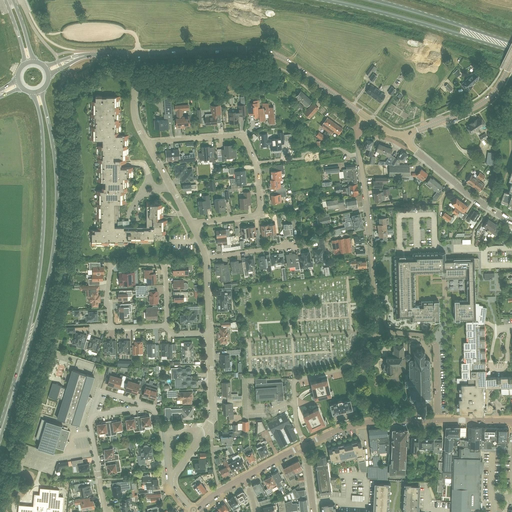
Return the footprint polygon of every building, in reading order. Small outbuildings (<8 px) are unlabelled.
[(374,73),(377,68),(372,65),(366,73),(369,75),(372,71),(374,73)] [(470,77),(474,81),(477,78),(478,80),(483,75),(478,69),(470,77)] [(474,81),(470,77),(461,84),(467,90),(472,86),(471,84),(474,81)] [(444,86),(449,92),(453,89),(448,84),(444,86)] [(373,97),(378,90),(372,85),(366,92),(373,97)] [(392,95),(396,90),(392,87),(387,92),(392,95)] [(378,90),(373,97),(380,102),(385,95),(378,90)] [(307,106),(311,101),(301,91),(296,96),(307,106)] [(90,109),(90,113),(91,113),(91,116),(92,116),(92,122),(90,122),(90,126),(91,126),(91,129),(92,129),(92,135),(90,135),(90,139),(103,139),(103,145),(98,145),(98,148),(99,148),(99,154),(97,154),(97,158),(98,159),(98,161),(99,161),(99,167),(97,167),(97,172),(99,172),(99,177),(97,177),(97,182),(105,182),(105,187),(102,187),(102,190),(97,190),(97,194),(98,194),(98,199),(95,199),(95,204),(97,204),(97,207),(98,207),(98,212),(95,212),(95,220),(98,220),(98,226),(97,226),(97,229),(89,229),(89,232),(91,232),(91,246),(96,246),(96,243),(101,243),(101,244),(104,244),(104,246),(109,246),(109,243),(114,243),(114,244),(118,244),(118,243),(123,243),(123,246),(128,246),(128,240),(130,240),(130,243),(135,243),(135,240),(140,240),(140,241),(143,241),(143,243),(148,243),(148,240),(153,240),(153,241),(154,241),(154,234),(165,234),(165,230),(164,230),(164,224),(167,224),(167,220),(158,220),(158,217),(163,217),(163,213),(160,213),(160,208),(161,208),(161,204),(150,204),(150,202),(147,202),(147,226),(122,226),(122,225),(120,225),(120,220),(119,220),(119,204),(126,204),(126,199),(123,199),(123,194),(124,194),(124,191),(127,191),(127,187),(126,187),(126,181),(128,181),(128,178),(131,178),(131,177),(130,177),(130,171),(132,171),(132,167),(120,167),(120,161),(126,161),(126,158),(128,158),(128,154),(126,154),(126,148),(127,148),(127,145),(126,145),(126,139),(128,139),(128,135),(119,135),(119,132),(118,132),(118,126),(120,126),(120,122),(119,122),(119,119),(118,119),(118,113),(120,113),(120,109),(119,109),(119,106),(118,106),(118,100),(120,100),(120,96),(106,96),(106,97),(102,97),(102,95),(95,95),(95,100),(91,100),(91,103),(92,103),(92,109),(90,109)] [(173,120),(172,106),(171,95),(170,95),(164,96),(163,96),(165,114),(164,114),(164,119),(155,120),(155,129),(161,128),(161,129),(169,128),(168,120),(173,120)] [(270,124),(275,123),(273,107),(269,107),(268,102),(263,103),(263,108),(259,108),(258,100),(253,100),(253,104),(248,105),(249,113),(254,112),(255,118),(259,117),(260,121),(265,120),(264,114),(269,113),(270,124)] [(304,114),(307,116),(309,118),(318,109),(313,104),(304,114)] [(190,125),(189,117),(189,115),(182,116),(182,110),(189,109),(188,105),(175,106),(176,110),(177,110),(177,118),(176,118),(177,128),(182,127),(182,126),(190,125)] [(217,123),(221,123),(220,105),(211,105),(211,114),(205,114),(206,117),(205,117),(206,125),(213,124),(213,125),(217,124),(217,123)] [(238,123),(237,112),(229,113),(230,123),(238,123)] [(327,131),(329,128),(333,122),(327,117),(321,126),(327,131)] [(473,122),(478,129),(485,125),(480,117),(473,122)] [(327,131),(331,134),(334,131),(338,134),(343,128),(333,122),(329,128),(327,131)] [(478,129),(473,122),(466,126),(471,134),(478,129)] [(280,141),(283,141),(283,132),(278,133),(279,138),(272,139),(267,140),(267,136),(263,137),(263,146),(268,145),(268,144),(272,144),(273,149),(281,149),(280,141)] [(488,137),(485,133),(479,137),(481,141),(482,141),(488,137)] [(365,144),(366,144),(365,148),(368,149),(366,155),(370,156),(372,156),(373,156),(374,150),(372,150),(372,149),(371,149),(373,144),(372,144),(373,142),(367,140),(367,141),(366,141),(365,141),(364,143),(365,144)] [(379,154),(381,155),(382,153),(384,146),(379,144),(376,150),(380,152),(379,154)] [(219,156),(219,160),(226,160),(226,157),(233,157),(233,154),(236,154),(236,149),(232,149),(232,145),(225,145),(225,149),(222,150),(222,156),(219,156)] [(385,145),(385,146),(384,146),(382,153),(387,154),(386,156),(389,158),(385,164),(390,165),(395,157),(394,157),(391,155),(390,156),(390,155),(392,149),(388,147),(388,146),(386,145),(385,145)] [(214,147),(209,147),(202,147),(202,153),(199,153),(200,160),(210,159),(210,161),(212,161),(213,164),(216,164),(215,159),(213,159),(213,153),(215,153),(214,147)] [(195,161),(195,157),(195,154),(193,154),(193,155),(179,156),(179,149),(166,151),(167,161),(179,160),(185,159),(185,162),(195,161)] [(407,154),(402,151),(398,157),(397,158),(395,157),(390,165),(399,165),(400,162),(399,160),(400,159),(403,161),(405,158),(406,158),(407,157),(408,156),(408,155),(407,154)] [(282,179),(281,174),(285,174),(285,170),(284,170),(283,164),(275,165),(276,171),(271,171),(271,176),(272,175),(273,179),(270,180),(271,180),(282,179)] [(355,164),(346,165),(347,169),(343,169),(344,178),(344,180),(349,180),(355,179),(357,179),(355,164)] [(190,169),(187,170),(187,165),(175,166),(176,176),(182,176),(182,181),(193,180),(192,171),(190,169)] [(409,177),(409,165),(399,165),(389,165),(389,177),(409,177)] [(235,174),(236,178),(246,177),(245,170),(237,171),(236,167),(229,168),(230,174),(235,174)] [(421,169),(418,173),(412,173),(412,176),(417,176),(418,175),(419,177),(418,178),(422,181),(427,174),(421,169)] [(466,181),(473,186),(482,174),(480,172),(477,176),(478,177),(477,179),(472,175),(466,181)] [(473,186),(479,192),(484,185),(479,180),(480,179),(482,180),(485,176),(482,174),(473,186)] [(246,177),(236,178),(236,182),(231,182),(231,188),(238,188),(238,184),(246,183),(246,177)] [(438,191),(435,194),(433,197),(432,200),(436,199),(442,193),(439,190),(442,186),(433,178),(432,179),(430,177),(426,182),(427,182),(425,184),(430,188),(431,186),(438,191)] [(373,187),(382,187),(382,183),(387,183),(387,178),(377,178),(378,181),(373,181),(373,187)] [(277,188),(277,191),(286,190),(285,190),(285,184),(280,185),(280,179),(282,179),(271,180),(271,184),(270,184),(271,188),(277,188)] [(191,183),(183,184),(183,190),(186,190),(187,193),(192,192),(191,188),(196,188),(196,184),(191,185),(191,183)] [(358,183),(348,184),(349,187),(343,188),(342,185),(335,186),(336,192),(341,191),(342,193),(349,192),(350,195),(358,194),(357,185),(358,185),(358,183)] [(501,202),(509,205),(508,207),(511,208),(511,183),(510,191),(511,191),(510,193),(504,192),(502,198),(501,202)] [(383,200),(382,196),(381,197),(381,195),(384,195),(390,194),(389,188),(383,189),(383,192),(380,192),(374,193),(375,201),(382,200),(383,200)] [(271,195),(272,203),(281,202),(281,197),(286,196),(286,190),(277,191),(276,191),(279,191),(279,194),(271,195)] [(244,198),(240,198),(241,208),(248,207),(247,201),(251,201),(250,192),(244,192),(244,198)] [(198,201),(200,213),(207,212),(206,203),(209,203),(209,195),(203,196),(203,200),(198,201)] [(225,210),(224,198),(215,199),(216,211),(225,210)] [(356,203),(356,198),(347,200),(347,198),(338,200),(337,199),(327,201),(322,202),(323,207),(328,206),(328,208),(339,206),(338,204),(347,203),(348,208),(357,207),(357,206),(357,205),(357,204),(356,203)] [(453,212),(455,213),(463,203),(460,201),(460,200),(458,198),(457,199),(456,198),(452,203),(456,206),(454,208),(455,209),(453,212)] [(465,204),(463,203),(455,213),(457,215),(459,212),(462,214),(468,207),(467,206),(468,205),(465,204)] [(474,225),(477,221),(476,220),(477,218),(478,219),(480,216),(479,215),(480,214),(474,211),(470,217),(469,217),(467,220),(474,225)] [(449,222),(452,217),(445,212),(441,216),(449,222)] [(360,214),(352,215),(352,218),(345,219),(346,222),(344,222),(345,227),(362,223),(363,222),(363,220),(362,220),(360,214)] [(378,224),(378,230),(386,229),(386,224),(389,224),(388,217),(386,218),(385,214),(381,214),(381,218),(379,218),(380,224),(378,224)] [(297,229),(294,216),(291,217),(292,223),(283,224),(284,236),(293,235),(293,230),(297,229)] [(482,233),(484,234),(492,222),(488,219),(483,225),(486,227),(482,233)] [(495,228),(497,225),(492,222),(484,234),(486,235),(490,230),(492,231),(492,232),(495,234),(498,230),(495,228)] [(334,229),(335,234),(341,233),(341,230),(346,229),(355,227),(355,230),(363,228),(362,223),(334,229)] [(275,224),(268,224),(269,234),(272,234),(273,239),(277,238),(277,243),(280,242),(279,235),(275,235),(275,234),(276,233),(275,224)] [(255,226),(248,227),(249,237),(256,236),(255,226)] [(216,230),(217,237),(228,236),(230,234),(229,230),(228,230),(228,229),(216,230)] [(365,243),(364,235),(354,237),(351,238),(351,240),(352,247),(356,246),(356,245),(365,243)] [(222,248),(228,247),(228,251),(240,249),(240,245),(231,247),(230,236),(228,236),(217,237),(217,244),(221,244),(222,248)] [(349,237),(331,240),(332,242),(331,243),(332,251),(333,251),(334,254),(352,251),(357,251),(357,255),(365,254),(365,248),(360,248),(360,247),(356,247),(356,246),(352,247),(351,240),(351,238),(350,238),(349,237)] [(318,250),(314,250),(316,263),(318,262),(319,263),(321,263),(321,262),(324,262),(322,251),(324,250),(324,245),(323,244),(318,245),(319,247),(318,249),(318,250)] [(303,256),(299,257),(301,269),(308,268),(307,262),(310,262),(309,252),(308,252),(307,252),(304,252),(304,253),(302,253),(303,256)] [(470,321),(474,321),(474,303),(475,303),(474,268),(479,268),(478,258),(445,259),(445,252),(438,252),(413,253),(413,254),(410,254),(410,256),(405,256),(394,256),(396,308),(399,308),(399,311),(396,311),(396,317),(410,317),(410,321),(416,321),(416,318),(420,318),(420,321),(434,320),(434,321),(439,320),(439,312),(440,312),(440,306),(439,306),(438,301),(434,301),(421,301),(421,305),(415,305),(414,272),(438,272),(438,273),(442,273),(442,277),(467,276),(467,300),(459,300),(454,300),(454,306),(453,306),(453,311),(454,311),(455,320),(459,320),(459,319),(470,319),(470,321)] [(271,259),(272,265),(284,264),(283,257),(279,257),(278,254),(272,255),(272,259),(271,259)] [(295,270),(297,269),(297,271),(300,271),(300,269),(298,259),(295,259),(295,254),(286,255),(288,268),(295,267),(295,270)] [(265,256),(259,257),(260,269),(267,268),(268,271),(272,271),(270,256),(265,257),(265,256)] [(245,277),(248,277),(247,276),(249,275),(248,271),(252,270),(252,265),(254,264),(253,258),(247,259),(247,260),(245,260),(245,262),(242,262),(244,276),(245,277)] [(233,260),(233,261),(231,261),(233,271),(237,270),(237,273),(243,272),(242,266),(239,267),(237,260),(236,259),(233,260)] [(95,267),(95,262),(89,262),(89,269),(88,270),(88,274),(92,274),(104,274),(103,267),(95,267)] [(175,276),(177,275),(188,275),(188,267),(192,267),(192,263),(185,263),(185,267),(173,267),(173,272),(172,273),(175,276)] [(215,264),(216,270),(215,270),(215,271),(215,272),(215,273),(216,274),(217,274),(217,275),(221,274),(222,281),(230,280),(228,270),(224,270),(223,263),(215,264)] [(147,283),(156,282),(156,273),(151,273),(151,269),(144,270),(145,277),(147,277),(147,283)] [(119,272),(119,274),(120,287),(127,287),(127,285),(135,284),(135,272),(126,273),(126,271),(119,272)] [(100,284),(100,281),(103,280),(102,274),(104,274),(92,274),(93,278),(89,279),(89,285),(100,284)] [(183,290),(186,289),(188,288),(188,284),(186,282),(183,282),(183,280),(173,280),(174,288),(183,288),(183,290)] [(146,294),(149,294),(150,303),(151,303),(151,304),(154,304),(154,303),(158,303),(157,297),(158,297),(158,294),(157,294),(157,291),(149,291),(149,285),(136,286),(136,294),(146,294)] [(87,298),(90,298),(90,300),(92,302),(92,304),(94,306),(96,306),(98,304),(98,302),(100,300),(100,297),(98,295),(98,293),(96,291),(93,291),(93,289),(93,287),(92,286),(80,286),(80,291),(87,290),(87,298)] [(123,293),(118,294),(118,301),(127,300),(127,297),(132,296),(132,290),(123,290),(123,293)] [(180,294),(174,295),(174,301),(177,301),(177,302),(181,302),(180,301),(184,301),(183,297),(188,297),(188,291),(180,291),(180,294)] [(230,291),(221,292),(222,295),(218,296),(218,311),(227,310),(226,302),(231,302),(230,291)] [(511,376),(489,378),(489,374),(485,374),(484,324),(487,308),(482,307),(483,306),(479,305),(479,303),(475,303),(474,303),(474,321),(470,321),(466,321),(466,337),(469,337),(469,339),(470,339),(470,341),(463,342),(464,357),(461,359),(461,378),(456,378),(457,383),(488,383),(488,386),(500,386),(501,393),(511,393),(511,376)] [(119,318),(129,318),(129,311),(131,311),(131,304),(126,304),(126,307),(118,307),(119,318)] [(185,322),(187,324),(190,324),(192,322),(194,322),(196,320),(196,317),(195,316),(197,313),(202,313),(202,305),(189,306),(189,309),(191,310),(195,310),(195,312),(192,315),(190,314),(187,314),(185,316),(183,316),(181,318),(181,320),(183,322),(185,322)] [(158,307),(153,307),(146,307),(146,319),(157,318),(157,313),(158,313),(158,307)] [(94,320),(97,320),(97,312),(89,313),(89,316),(86,316),(86,322),(94,321),(94,320)] [(232,327),(232,330),(238,330),(237,322),(221,322),(221,326),(230,326),(232,327)] [(228,336),(228,334),(229,334),(230,333),(230,330),(229,329),(226,329),(224,328),(221,328),(220,330),(220,332),(218,334),(218,337),(220,339),(220,341),(222,343),(225,343),(227,341),(227,338),(228,336)] [(76,347),(83,348),(87,335),(83,334),(82,335),(76,333),(75,337),(74,337),(72,344),(77,345),(76,347)] [(92,348),(98,350),(101,340),(97,338),(97,339),(91,337),(89,342),(87,348),(92,350),(92,348)] [(126,354),(130,354),(130,340),(126,340),(126,341),(119,341),(120,346),(119,346),(119,353),(124,353),(124,352),(126,352),(126,354)] [(109,352),(116,352),(115,341),(111,341),(111,342),(105,342),(105,346),(104,346),(104,353),(109,353),(109,352)] [(135,345),(132,345),(132,355),(137,354),(137,353),(143,353),(142,341),(134,341),(135,345)] [(182,346),(182,352),(193,352),(193,349),(192,349),(192,342),(184,343),(184,346),(182,346)] [(169,343),(161,343),(161,355),(161,359),(172,358),(172,344),(169,344),(169,343)] [(421,343),(408,343),(409,354),(406,354),(405,356),(405,358),(407,361),(409,360),(409,374),(405,374),(405,385),(407,385),(408,386),(408,387),(409,387),(410,399),(412,401),(414,401),(414,402),(415,402),(415,405),(425,405),(425,400),(428,400),(430,398),(429,360),(427,358),(424,358),(423,358),(423,351),(421,349),(421,343)] [(159,349),(155,349),(155,344),(147,344),(148,356),(155,356),(155,357),(159,357),(159,349)] [(384,372),(392,372),(392,367),(395,367),(394,364),(402,364),(402,358),(404,358),(403,345),(393,346),(394,350),(392,352),(392,353),(394,354),(394,356),(386,357),(386,362),(385,362),(384,362),(384,363),(384,364),(384,366),(382,368),(382,371),(384,372)] [(193,355),(193,352),(182,352),(182,359),(185,359),(185,362),(192,362),(192,355),(193,355)] [(229,354),(221,354),(221,361),(221,367),(224,366),(224,370),(231,370),(231,365),(229,365),(229,354)] [(183,378),(186,378),(187,376),(187,374),(190,374),(192,372),(191,369),(190,367),(187,367),(185,369),(182,369),(180,367),(178,368),(176,370),(176,372),(178,374),(178,377),(181,377),(183,378)] [(80,372),(72,370),(67,388),(60,387),(61,385),(53,383),(49,397),(56,399),(57,398),(63,400),(57,418),(65,421),(65,420),(71,422),(71,423),(78,425),(94,376),(86,374),(86,375),(80,373),(80,372)] [(107,384),(113,386),(117,375),(111,373),(111,371),(108,370),(107,377),(109,377),(107,384)] [(121,381),(124,382),(126,376),(121,375),(119,377),(116,376),(117,375),(113,386),(119,388),(119,386),(121,381)] [(131,378),(126,376),(124,382),(127,383),(125,390),(126,390),(126,391),(130,392),(130,391),(131,391),(134,382),(131,381),(131,378)] [(137,383),(134,382),(131,391),(132,392),(132,393),(135,394),(135,393),(137,393),(139,387),(142,388),(145,377),(143,376),(142,381),(138,380),(137,383)] [(177,385),(179,387),(186,387),(188,385),(190,385),(192,387),(195,387),(196,385),(196,382),(194,380),(192,380),(192,378),(190,376),(187,376),(186,378),(183,378),(181,377),(178,377),(178,381),(177,383),(177,385)] [(255,378),(256,384),(257,399),(277,398),(277,400),(283,400),(283,390),(284,390),(283,386),(282,386),(282,382),(267,383),(266,379),(255,378)] [(331,395),(327,379),(327,378),(310,382),(314,399),(331,395)] [(146,380),(144,379),(142,388),(145,389),(143,395),(144,395),(144,396),(148,397),(149,397),(152,387),(148,386),(149,383),(145,382),(146,380)] [(222,383),(223,395),(231,395),(230,382),(222,383)] [(459,398),(459,413),(469,413),(469,414),(469,415),(470,415),(471,415),(472,414),(472,413),(473,413),(474,415),(484,415),(483,413),(489,413),(490,413),(491,412),(492,412),(493,411),(493,410),(493,409),(496,409),(496,408),(493,409),(493,408),(493,407),(492,406),(491,405),(490,405),(489,405),(487,405),(489,386),(488,386),(488,383),(461,384),(461,398),(459,398)] [(160,387),(152,385),(152,387),(149,397),(150,397),(149,398),(153,399),(153,398),(154,399),(156,392),(161,394),(160,387)] [(191,396),(192,396),(192,392),(178,393),(173,393),(173,390),(167,390),(167,397),(178,397),(178,400),(183,399),(183,404),(191,403),(191,396)] [(338,403),(331,404),(333,413),(352,408),(350,400),(342,402),(342,400),(338,401),(338,403)] [(232,403),(223,404),(223,414),(228,414),(228,418),(233,418),(232,403)] [(303,414),(307,424),(310,430),(326,423),(319,407),(303,414)] [(193,419),(193,414),(191,414),(191,411),(189,411),(188,408),(182,408),(182,419),(193,419)] [(291,425),(285,414),(267,423),(272,432),(273,432),(280,446),(287,443),(287,442),(289,441),(290,442),(297,438),(292,429),(293,428),(292,424),(291,425)] [(141,418),(138,418),(140,431),(145,430),(146,425),(151,424),(150,416),(141,417),(141,418)] [(134,418),(126,420),(127,428),(133,427),(135,432),(140,431),(138,418),(134,419),(134,418)] [(64,450),(70,431),(61,428),(62,425),(42,419),(36,438),(40,440),(38,448),(54,453),(56,448),(64,450)] [(262,419),(256,420),(256,435),(267,429),(262,419)] [(113,422),(109,423),(111,435),(116,434),(117,430),(122,429),(121,421),(113,422)] [(106,423),(97,424),(99,433),(104,432),(106,436),(111,435),(109,423),(106,424),(106,423)] [(387,427),(369,429),(371,456),(372,456),(373,466),(368,466),(368,472),(367,478),(378,479),(378,465),(380,465),(378,453),(389,452),(390,434),(387,434),(387,427)] [(460,427),(445,427),(442,478),(450,479),(452,472),(453,456),(457,455),(457,451),(456,451),(456,445),(459,445),(460,427)] [(481,427),(468,427),(468,440),(464,440),(463,446),(480,446),(481,427)] [(481,448),(487,448),(487,443),(491,443),(491,436),(496,436),(496,427),(487,427),(481,427),(480,446),(480,452),(480,447),(481,447),(481,448)] [(508,442),(508,428),(496,427),(496,436),(491,436),(491,443),(487,443),(487,448),(491,448),(491,446),(496,446),(496,444),(507,444),(507,442),(508,442)] [(397,430),(392,430),(392,443),(391,466),(389,466),(389,473),(406,474),(406,467),(405,467),(407,430),(403,430),(397,430)] [(226,446),(230,446),(232,446),(232,443),(231,436),(234,436),(234,433),(236,433),(236,431),(234,431),(222,432),(222,436),(220,436),(221,440),(220,442),(221,442),(221,444),(223,443),(225,444),(226,443),(226,446)] [(424,448),(433,448),(433,438),(419,437),(419,438),(411,437),(411,453),(416,453),(416,446),(418,446),(418,447),(419,447),(419,450),(424,450),(424,448)] [(433,451),(433,452),(438,453),(441,454),(442,446),(442,439),(442,437),(438,437),(438,439),(434,438),(433,438),(433,448),(433,451)] [(264,440),(264,441),(262,438),(259,439),(261,441),(257,443),(257,447),(257,448),(261,456),(266,453),(266,454),(268,453),(268,452),(267,449),(268,448),(266,444),(267,442),(266,440),(264,440)] [(333,461),(342,460),(342,459),(346,458),(347,459),(356,457),(355,456),(358,455),(361,472),(368,472),(368,466),(366,466),(365,450),(363,451),(361,442),(358,442),(358,441),(352,442),(352,443),(345,445),(344,444),(338,445),(338,446),(335,447),(335,446),(331,447),(332,448),(329,448),(331,460),(333,459),(333,461)] [(149,448),(148,446),(147,445),(145,445),(144,446),(143,447),(143,448),(140,448),(140,458),(138,458),(139,465),(145,464),(145,459),(152,458),(151,447),(149,448)] [(252,451),(251,451),(249,446),(245,447),(246,448),(244,449),(246,454),(245,454),(249,462),(250,462),(251,462),(252,461),(252,460),(255,459),(253,455),(254,454),(252,451)] [(463,446),(463,447),(463,456),(480,456),(480,452),(480,446),(463,446)] [(106,458),(107,461),(119,459),(118,454),(113,453),(113,448),(104,449),(106,458)] [(326,455),(320,456),(320,459),(317,460),(317,464),(316,464),(320,493),(325,492),(331,492),(327,460),(326,461),(326,455)] [(469,511),(470,508),(479,508),(479,503),(481,461),(480,461),(480,456),(463,456),(458,456),(453,456),(452,472),(451,511),(469,511)] [(241,467),(243,466),(242,463),(243,462),(241,458),(234,461),(238,468),(239,468),(241,467)] [(82,464),(81,459),(72,461),(73,466),(76,465),(77,471),(80,471),(80,472),(89,470),(89,468),(90,468),(90,465),(89,465),(88,463),(82,464)] [(108,473),(116,472),(121,471),(120,466),(119,459),(107,461),(107,465),(107,469),(108,473)] [(195,464),(195,471),(205,470),(205,466),(208,466),(208,460),(201,460),(201,463),(195,464)] [(220,470),(223,476),(229,472),(228,470),(230,468),(227,460),(223,462),(225,467),(220,470)] [(298,460),(291,464),(297,476),(299,475),(298,474),(303,472),(301,469),(302,468),(298,460)] [(238,468),(234,461),(229,464),(233,471),(238,468)] [(295,477),(297,476),(291,464),(283,468),(290,480),(295,477)] [(278,487),(282,496),(286,494),(282,488),(283,488),(281,485),(279,480),(282,479),(278,471),(272,474),(278,487)] [(193,487),(199,494),(202,492),(206,489),(201,483),(204,481),(200,476),(195,480),(198,484),(193,487)] [(271,476),(264,480),(268,487),(265,489),(266,489),(268,493),(273,491),(271,489),(277,486),(271,476)] [(158,488),(158,480),(150,480),(150,477),(143,477),(143,484),(147,484),(147,489),(158,488)] [(335,477),(331,477),(331,483),(336,482),(338,488),(340,488),(339,482),(336,482),(335,477)] [(260,481),(253,485),(253,486),(257,494),(257,496),(261,494),(260,492),(262,491),(264,497),(258,498),(259,502),(271,499),(266,489),(265,490),(260,481)] [(112,483),(113,487),(112,487),(114,497),(122,495),(121,491),(126,491),(125,490),(129,489),(130,488),(129,482),(124,482),(117,482),(112,483)] [(81,496),(92,494),(90,485),(80,487),(80,483),(73,485),(74,490),(79,489),(81,496)] [(388,487),(388,484),(376,483),(375,483),(373,511),(368,511),(335,511),(335,506),(334,506),(333,507),(333,504),(322,505),(322,511),(388,511),(388,508),(386,508),(387,506),(388,506),(389,501),(387,501),(387,499),(389,499),(389,494),(387,494),(387,492),(389,492),(389,487),(388,487)] [(417,511),(419,485),(418,485),(407,485),(406,488),(404,488),(404,492),(406,493),(406,495),(404,495),(404,500),(406,500),(406,502),(404,502),(403,507),(405,507),(405,509),(403,509),(403,511),(417,511)] [(62,511),(64,495),(59,495),(60,488),(41,486),(40,493),(35,492),(34,504),(20,503),(18,511),(62,511)] [(242,491),(236,495),(240,503),(243,501),(245,504),(248,502),(246,499),(247,499),(244,492),(242,491)] [(296,498),(292,491),(286,494),(282,496),(283,499),(284,500),(290,500),(296,498)] [(307,511),(307,510),(308,510),(306,494),(302,496),(296,498),(297,499),(290,500),(284,500),(285,511),(289,511),(290,510),(292,510),(292,511),(297,510),(297,509),(300,509),(300,511),(307,511)] [(234,511),(240,507),(238,502),(234,496),(227,500),(231,507),(234,511)] [(120,499),(120,502),(119,502),(120,508),(133,506),(132,502),(134,501),(134,498),(135,498),(134,497),(126,498),(120,499)] [(74,501),(75,504),(81,503),(83,509),(82,509),(82,510),(94,508),(93,501),(87,502),(86,499),(74,501)] [(230,511),(224,503),(221,505),(217,508),(220,511),(230,511)]
